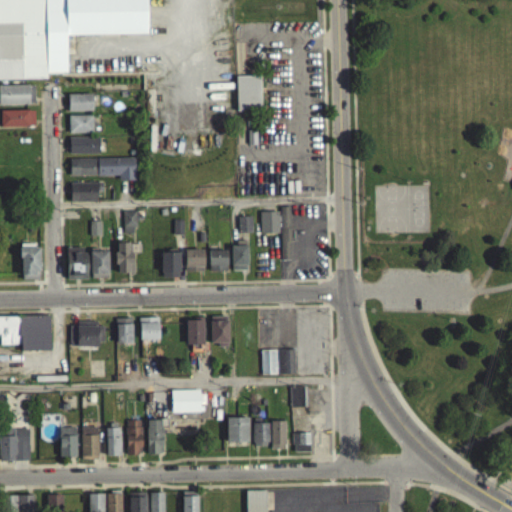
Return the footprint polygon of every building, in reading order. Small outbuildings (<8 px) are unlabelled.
[(0,0),(0,85),(46,85),(45,80),(65,79),(64,41),(146,40),(144,0),(0,0)] [(259,82),(234,82),(235,117),(259,116),(259,82)] [(0,91),(0,110),(33,110),(33,91),(0,91)] [(91,99),(66,100),(67,117),(92,117),(91,99)] [(0,133),(28,133),(28,116),(0,116),(0,133)] [(68,139),(92,139),(92,121),(68,121),(68,139)] [(68,160),(98,159),(98,143),(68,143),(68,160)] [(118,181),(118,186),(134,186),(134,164),(68,164),(68,182),(118,181)] [(96,207),(96,188),(69,189),(69,207),(96,207)] [(280,266),(290,266),(290,213),(279,213),(280,266)] [(122,239),(134,239),(134,225),(141,225),(141,216),(121,217),(122,239)] [(259,240),(277,239),(277,217),(259,218),(259,240)] [(251,222),(237,223),(237,239),(252,238),(251,222)] [(100,227),(89,227),(88,242),(100,242),(100,227)] [(246,247),(231,247),(232,277),(247,276),(246,247)] [(132,280),(131,248),(114,249),(115,280),(132,280)] [(39,285),(38,251),(19,251),(19,286),(39,285)] [(65,286),(86,286),(85,253),(65,253),(65,286)] [(183,255),(184,278),(203,277),(203,255),(183,255)] [(208,277),(226,276),(226,255),(208,256),(208,277)] [(89,257),(88,284),(107,285),(108,257),(89,257)] [(159,258),(160,284),(179,283),(178,258),(159,258)] [(0,351),(20,351),(20,357),(49,357),(48,322),(0,322),(0,351)] [(138,346),(158,346),(157,323),(138,324),(138,346)] [(131,349),(131,324),(114,324),(115,350),(131,349)] [(209,351),(227,351),(227,324),(209,324),(209,351)] [(185,325),(184,350),(202,350),(202,325),(185,325)] [(97,352),(96,328),(68,328),(69,352),(97,352)] [(260,381),(293,380),(293,355),(259,356),(260,381)] [(304,413),(304,392),(288,393),(288,413),(304,413)] [(170,418),(199,418),(199,405),(200,405),(200,396),(170,396),(170,418)] [(224,424),(225,448),(247,448),(247,423),(224,424)] [(125,461),(140,461),(139,426),(124,426),(125,461)] [(161,460),(160,426),(145,426),(146,460),(161,460)] [(284,427),(269,427),(269,455),(284,455),(284,427)] [(105,461),(119,461),(118,429),(105,429),(105,461)] [(251,429),(251,452),(267,452),(266,429),(251,429)] [(57,462),(74,463),(75,433),(58,433),(57,462)] [(96,433),(79,433),(80,466),(97,465),(96,433)] [(308,458),(308,439),(292,439),(292,458),(308,458)] [(264,511),(264,496),(244,497),(244,511),(264,511)] [(104,511),(120,511),(120,498),(104,498),(104,511)] [(127,511),(144,511),(144,498),(127,499),(127,511)] [(163,511),(163,498),(148,499),(148,511),(163,511)] [(181,498),(180,511),(196,511),(196,498),(181,498)] [(60,511),(61,501),(47,500),(46,511),(60,511)] [(86,511),(101,511),(101,500),(87,500),(86,511)] [(32,511),(32,501),(5,501),(5,511),(32,511)]
